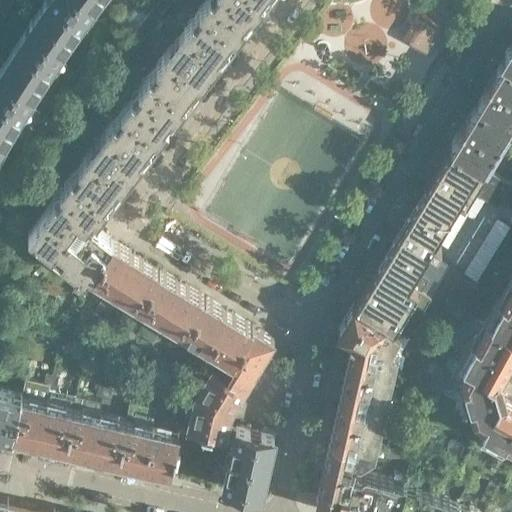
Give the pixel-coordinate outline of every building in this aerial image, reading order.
[(69,34),(81,17),(78,15),(82,9),(69,0),(44,0),(36,11),(21,34),(50,54),(54,48),(58,51),(69,34)] [(151,32),(161,19),(157,17),(170,0),(156,0),(141,20),(108,64),(93,86),(76,109),(58,136),(26,182),(38,190),(43,185),(39,182),(68,140),(72,143),(86,123),(82,120),(109,81),(113,83),(122,71),(119,68),(147,30),(151,32)] [(93,0),(69,0),(82,9),(86,3),(89,6),(93,0)] [(207,72),(251,15),(234,2),(226,11),(211,0),(203,0),(170,44),(207,72)] [(251,15),(262,0),(211,0),(226,11),(234,2),(251,15)] [(362,0),(361,3),(388,19),(399,0),(362,0)] [(39,79),(50,62),(46,60),(50,54),(21,34),(5,57),(0,65),(0,87),(21,100),(24,94),(28,96),(39,79)] [(511,40),(511,43),(507,42),(504,48),(506,50),(502,57),(511,62),(511,40)] [(170,120),(207,72),(170,44),(126,101),(146,116),(153,106),(170,120)] [(508,120),(511,114),(511,62),(502,57),(500,60),(497,62),(497,66),(476,101),(508,120)] [(0,142),(10,125),(21,108),(17,106),(21,100),(0,87),(0,142)] [(126,177),(170,120),(153,106),(146,116),(126,101),(89,148),(126,177)] [(482,164),(508,120),(476,101),(455,135),(451,137),(451,141),(449,144),(482,164)] [(433,237),(455,203),(464,209),(475,191),(478,192),(480,189),(478,187),(489,169),(482,165),(449,144),(353,302),(395,327),(397,328),(391,324),(402,307),(405,308),(407,304),(405,303),(416,285),(407,279),(428,245),(435,249),(440,241),(433,237)] [(91,222),(126,177),(89,148),(52,197),(53,198),(27,231),(84,275),(87,270),(91,273),(112,238),(91,222)] [(137,301),(158,266),(112,238),(91,273),(92,274),(137,301)] [(184,329),(205,294),(158,266),(137,301),(184,329)] [(83,286),(92,274),(91,273),(87,270),(84,275),(78,282),(83,286)] [(511,275),(511,276),(489,318),(511,330),(511,275)] [(230,358),(251,323),(205,294),(184,329),(230,358)] [(100,309),(107,298),(101,295),(95,305),(100,309)] [(106,312),(113,302),(107,298),(100,309),(106,312)] [(389,336),(395,327),(353,302),(337,328),(352,337),(393,346),(395,340),(389,336)] [(511,330),(489,318),(485,316),(462,358),(465,360),(495,376),(499,375),(505,365),(507,364),(509,361),(508,358),(510,355),(511,354),(511,330)] [(147,337),(153,327),(148,323),(141,333),(147,337)] [(246,381),(274,336),(264,331),(251,323),(230,358),(236,361),(230,371),(246,381)] [(153,341),(159,330),(153,327),(147,337),(153,341)] [(388,370),(393,346),(352,337),(347,361),(388,370)] [(231,406),(246,381),(230,371),(212,360),(193,391),(185,425),(225,434),(226,431),(228,422),(231,406)] [(504,391),(502,388),(499,375),(495,376),(465,360),(460,369),(473,412),(486,419),(500,393),(504,391)] [(382,395),(388,370),(347,361),(341,386),(382,395)] [(163,379),(167,369),(160,366),(157,376),(163,379)] [(169,381),(173,371),(167,369),(163,379),(169,381)] [(176,384),(179,374),(173,371),(169,381),(176,384)] [(159,389),(163,379),(157,376),(153,386),(159,389)] [(165,391),(169,381),(163,379),(159,389),(165,391)] [(172,394),(176,384),(169,381),(165,391),(172,394)] [(376,420),(382,395),(341,386),(335,410),(376,420)] [(0,429),(7,431),(15,396),(8,394),(8,390),(0,388),(0,429)] [(511,439),(511,396),(504,391),(500,393),(486,419),(483,424),(511,439)] [(37,438),(46,399),(16,392),(15,396),(7,431),(10,431),(9,432),(13,433),(13,432),(33,437),(33,438),(37,438)] [(63,444),(72,405),(46,399),(37,438),(41,439),(41,438),(63,444)] [(90,450),(99,411),(72,405),(63,444),(86,449),(86,450),(90,450)] [(371,444),(376,420),(335,410),(330,434),(371,444)] [(116,456),(125,417),(99,411),(90,450),(93,451),(116,456)] [(142,463),(152,423),(125,417),(116,456),(139,461),(139,462),(142,463)] [(170,466),(179,425),(160,421),(159,425),(152,423),(142,463),(146,463),(168,468),(168,466),(170,466)] [(269,448),(273,431),(270,430),(271,428),(268,426),(264,427),(263,429),(236,422),(235,424),(228,422),(226,431),(232,432),(228,450),(267,459),(269,448)] [(341,511),(350,472),(353,459),(356,460),(357,458),(360,459),(369,454),(371,444),(330,434),(316,495),(315,495),(319,501),(320,501),(332,504),(330,509),(341,511)] [(394,452),(399,445),(382,445),(385,455),(394,452)] [(264,469),(267,459),(228,450),(224,465),(216,464),(213,476),(249,484),(249,486),(256,488),(256,486),(259,487),(263,469),(264,469)] [(345,511),(367,511),(378,472),(365,469),(360,471),(359,474),(350,472),(341,511),(345,511)] [(393,511),(403,485),(393,482),(395,476),(378,472),(367,511),(393,511)] [(423,511),(432,489),(415,483),(413,488),(403,485),(393,511),(423,511)] [(451,511),(455,504),(446,500),(448,495),(432,489),(423,511),(451,511)] [(75,511),(54,507),(52,511),(3,511),(7,496),(0,494),(0,511),(75,511)] [(483,511),(484,511),(468,503),(466,507),(456,502),(455,504),(451,511),(483,511)]
